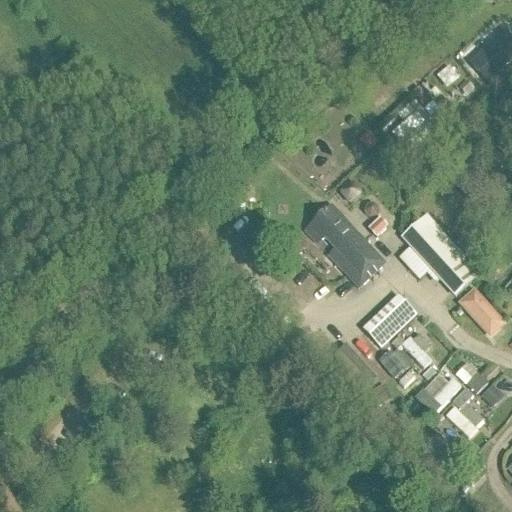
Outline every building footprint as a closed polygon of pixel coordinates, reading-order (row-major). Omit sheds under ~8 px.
[(511,59),(511,48),(501,36),(477,57),(494,76),(511,59)] [(441,90),(455,106),(473,90),(459,74),(441,90)] [(362,100),(377,117),(394,101),(388,95),(392,92),(382,81),(362,100)] [(418,107),(424,114),(431,107),(425,100),(420,105),(418,107)] [(443,119),(431,107),(424,114),(423,115),(434,127),(443,119)] [(415,120),(392,138),(401,149),(403,147),(410,155),(427,141),(420,133),(423,130),(415,120)] [(497,193),(464,164),(447,183),(480,212),(497,193)] [(362,198),(350,185),(337,197),(349,209),(362,198)] [(335,254),(329,259),(360,292),(386,267),(330,208),(304,234),(318,249),(325,243),(335,254)] [(379,214),(374,208),(367,209),(364,216),(369,222),(376,221),(379,214)] [(402,243),(453,300),(478,278),(464,262),(472,253),(461,242),(453,250),(427,220),(402,243)] [(387,231),(379,223),(368,233),(375,242),(387,231)] [(303,236),(289,244),(296,257),(310,249),(303,236)] [(341,282),(312,260),(298,279),(315,292),(322,283),(333,292),(341,282)] [(458,309),(478,330),(490,344),(507,329),(475,294),(458,309)] [(511,296),(503,305),(511,315),(511,296)] [(397,301),(363,334),(381,353),(415,321),(397,301)] [(399,342),(391,349),(396,355),(404,348),(399,342)] [(354,355),(341,362),(359,396),(372,389),(354,355)] [(406,375),(391,356),(379,366),(394,385),(406,375)] [(444,409),(460,390),(441,374),(425,394),(444,409)] [(487,388),(476,378),(464,390),(475,401),(487,388)] [(503,401),(492,391),(480,403),(491,413),(503,401)] [(468,442),(476,434),(475,434),(483,426),(466,410),(460,416),(458,418),(454,413),(446,421),(468,442)] [(413,441),(388,416),(370,433),(395,459),(413,441)] [(423,452),(417,445),(406,455),(412,461),(423,452)]
